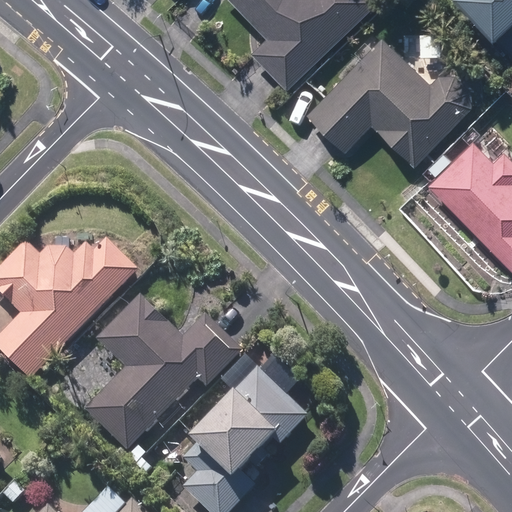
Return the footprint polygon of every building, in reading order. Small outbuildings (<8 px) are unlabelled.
[(259,56),(292,90),(384,4),(382,1),(383,0),(236,0),(275,41),(259,56)] [(511,0),(463,0),(511,51),(511,0)] [(378,126),(421,168),(479,110),(479,93),(464,78),(446,79),(437,88),(389,41),(314,116),(351,153),(378,126)] [(466,139),(474,147),(486,136),(478,128),(466,139)] [(436,187),(511,263),(511,156),(511,155),(500,166),(479,144),(436,187)] [(434,170),(441,176),(454,163),(448,156),(434,170)] [(0,341),(0,346),(35,382),(145,273),(114,242),(103,253),(94,244),(80,257),(73,250),(54,250),(47,257),(34,244),(0,278),(0,288),(26,315),(0,341)] [(92,412),(133,452),(206,379),(215,388),(249,354),(213,317),(191,340),(148,298),(104,341),(134,371),(92,412)] [(190,489),(213,511),(237,511),(261,487),(251,477),(283,443),(287,447),(315,418),(264,369),(242,393),(246,396),(203,442),(206,445),(190,461),(204,474),(190,489)] [(134,456),(141,463),(161,444),(155,438),(143,449),(142,448),(134,456)] [(0,470),(8,462),(0,453),(0,470)] [(140,466),(148,475),(155,470),(147,460),(140,466)] [(9,496),(18,504),(29,493),(20,484),(9,496)] [(51,511),(148,511),(140,503),(130,511),(57,511),(55,509),(51,511)]
